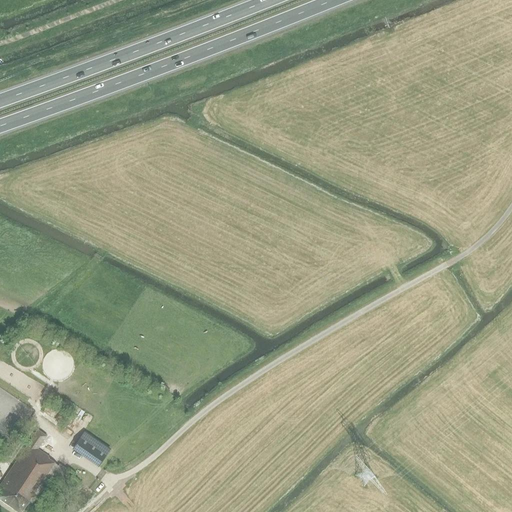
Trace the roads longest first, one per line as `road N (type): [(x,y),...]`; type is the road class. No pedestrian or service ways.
road 1 (unclassified): [(112,483),(241,385),(467,252),(511,206)]
road 2 (trunk): [(0,127),(334,0)]
road 3 (trunk): [(269,0),(0,101)]
